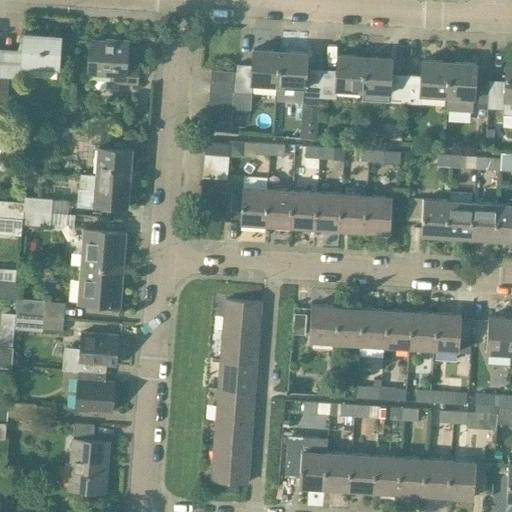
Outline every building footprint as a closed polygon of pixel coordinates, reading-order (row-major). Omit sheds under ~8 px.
[(58,68),(60,38),(24,35),(23,51),(0,49),(0,76),(22,78),(23,66),(58,68)] [(138,84),(139,69),(127,68),(128,41),(113,41),(113,43),(90,42),(88,74),(113,75),(112,83),(138,84)] [(236,84),(235,93),(253,94),(253,83),(278,85),(280,51),(253,50),(252,66),(237,65),(237,73),(236,73),(236,84)] [(278,85),(277,100),(302,102),(302,110),(318,111),(319,97),(320,98),(322,70),(306,69),(307,53),(280,51),(278,85)] [(363,90),(365,57),(338,55),(337,70),(322,70),(320,98),(336,99),(336,89),(363,90)] [(363,90),(362,101),(404,104),(406,75),(391,75),(392,59),(365,57),(363,90)] [(406,75),(404,104),(421,104),(421,94),(446,96),(448,96),(450,62),(423,61),(422,76),(406,75)] [(448,96),(446,96),(445,111),(472,112),(473,108),(489,109),(491,81),(475,81),(476,64),(450,62),(448,96)] [(491,81),(489,109),(504,110),(504,114),(511,114),(511,66),(506,66),(505,82),(491,81)] [(210,83),(236,84),(236,73),(211,71),(210,83)] [(209,95),(232,97),(233,93),(235,93),(236,84),(210,83),(209,95)] [(232,108),(232,97),(209,95),(208,107),(232,108)] [(232,108),(208,107),(207,119),(231,120),(232,108)] [(231,120),(207,119),(206,131),(230,132),(231,120)] [(6,127),(5,150),(27,151),(28,143),(29,143),(30,129),(28,129),(28,128),(6,127)] [(57,144),(57,130),(30,129),(29,143),(57,144)] [(205,142),(204,154),(228,156),(229,143),(205,142)] [(256,154),(270,155),(270,143),(256,142),(256,154)] [(270,143),(270,155),(284,156),(284,144),(270,143)] [(305,158),(319,159),(319,146),(305,146),(305,158)] [(334,147),(319,146),(319,159),(333,160),(334,147)] [(97,148),(95,175),(95,176),(129,179),(131,151),(97,148)] [(355,161),(369,162),(369,149),(355,149),(355,161)] [(369,162),(383,162),(383,150),(369,149),(369,162)] [(204,154),(204,166),(227,167),(228,156),(204,154)] [(451,155),(437,154),(436,166),(450,167),(451,155)] [(465,156),(452,155),(451,155),(450,167),(451,167),(464,168),(465,156)] [(476,169),(487,169),(488,157),(477,157),(476,169)] [(501,158),(488,157),(487,169),(501,170),(501,158)] [(511,159),(502,158),(501,158),(501,170),(511,171),(511,159)] [(203,177),(227,179),(227,167),(204,166),(203,177)] [(79,189),(93,190),(92,204),(127,207),(129,179),(95,176),(95,175),(80,174),(79,189)] [(203,177),(202,189),(226,190),(227,179),(203,177)] [(265,225),(267,189),(242,188),(239,223),(265,225)] [(202,189),(201,202),(225,203),(226,190),(202,189)] [(267,189),(265,225),(289,227),(292,191),(267,189)] [(292,191),(289,227),(314,228),(317,193),(292,191)] [(317,193),(314,228),(339,230),(341,194),(317,193)] [(341,194),(339,230),(364,231),(366,196),(341,194)] [(24,196),(24,202),(23,211),(51,213),(52,198),(24,196)] [(366,196),(364,231),(389,233),(392,198),(366,196)] [(498,205),(496,240),(511,241),(511,198),(511,199),(510,205),(498,205)] [(446,237),(449,201),(423,199),(421,235),(446,237)] [(24,202),(0,200),(0,216),(23,218),(23,211),(24,202)] [(449,201),(446,237),(471,239),(473,203),(449,201)] [(473,203),(471,239),(496,240),(498,205),(473,203)] [(22,225),(51,227),(51,213),(23,211),(23,218),(22,225)] [(80,268),(122,271),(125,233),(83,230),(80,268)] [(122,271),(80,268),(77,305),(119,308),(122,271)] [(0,297),(16,299),(17,281),(0,280),(0,297)] [(45,300),(17,299),(16,313),(15,313),(15,315),(44,317),(45,300)] [(223,330),(259,333),(262,303),(225,300),(223,330)] [(334,343),(336,307),(310,305),(308,341),(334,343)] [(359,345),(361,308),(336,307),(334,343),(359,345)] [(359,345),(358,357),(383,358),(383,346),(386,310),(361,308),(359,345)] [(408,348),(411,312),(386,310),(383,346),(408,348)] [(433,349),(435,313),(411,312),(408,348),(433,349)] [(435,313),(433,349),(459,351),(461,315),(435,313)] [(15,315),(14,330),(43,331),(44,317),(15,315)] [(511,355),(511,344),(511,318),(488,316),(486,353),(511,355)] [(259,333),(223,330),(221,360),(257,363),(259,333)] [(82,332),(80,348),(64,346),(62,369),(78,371),(78,372),(104,375),(105,362),(114,362),(117,335),(82,332)] [(0,366),(12,367),(13,347),(0,346),(0,366)] [(257,363),(221,360),(218,390),(255,393),(257,363)] [(104,375),(78,372),(75,410),(110,413),(113,386),(103,386),(104,375)] [(317,381),(317,394),(330,395),(331,382),(317,381)] [(346,396),(346,382),(331,382),(330,395),(346,396)] [(366,385),(366,397),(380,398),(381,386),(366,385)] [(406,400),(407,388),(381,386),(380,398),(406,400)] [(417,389),(416,401),(430,402),(430,390),(417,389)] [(255,393),(218,390),(216,420),(252,422),(255,393)] [(455,403),(456,392),(430,390),(430,402),(455,403)] [(494,394),(494,406),(508,407),(509,395),(494,394)] [(319,401),(305,400),(304,412),(318,413),(319,401)] [(36,404),(8,402),(7,417),(36,418),(36,404)] [(341,403),(340,415),(355,416),(355,404),(341,403)] [(355,404),(355,416),(368,417),(369,404),(355,404)] [(390,406),(390,418),(404,419),(404,407),(390,406)] [(418,420),(419,408),(404,407),(404,419),(418,420)] [(440,410),(439,422),(454,423),(454,410),(440,410)] [(454,410),(454,423),(466,424),(466,427),(496,429),(497,413),(454,410)] [(252,422),(216,420),(214,449),(250,452),(252,422)] [(104,493),(108,442),(92,441),(94,424),(74,423),(69,490),(104,493)] [(289,435),(286,476),(300,477),(303,436),(289,435)] [(300,477),(299,486),(325,488),(327,452),(328,438),(303,436),(300,477)] [(250,452),(214,449),(211,480),(248,483),(250,452)] [(327,452),(325,488),(350,489),(352,453),(327,452)] [(352,453),(350,489),(374,491),(376,455),(352,453)] [(376,455),(374,491),(399,493),(401,457),(376,455)] [(401,457),(399,493),(424,495),(426,459),(401,457)] [(426,459),(424,495),(448,496),(451,460),(426,459)] [(451,460),(448,496),(474,498),(477,462),(451,460)]
